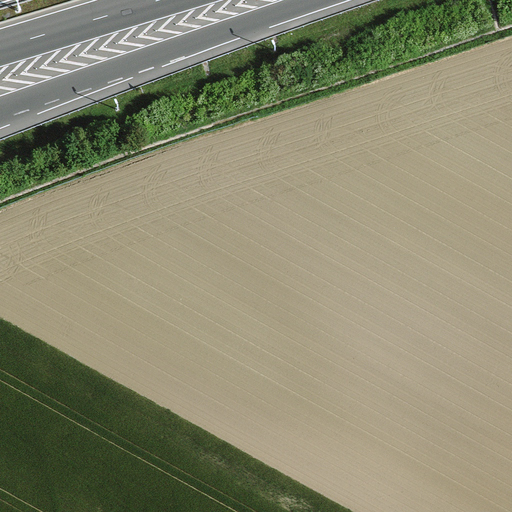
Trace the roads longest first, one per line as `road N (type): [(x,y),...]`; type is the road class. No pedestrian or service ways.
road 1 (motorway): [(0,108),(310,0)]
road 2 (motorway): [(0,47),(158,0)]
